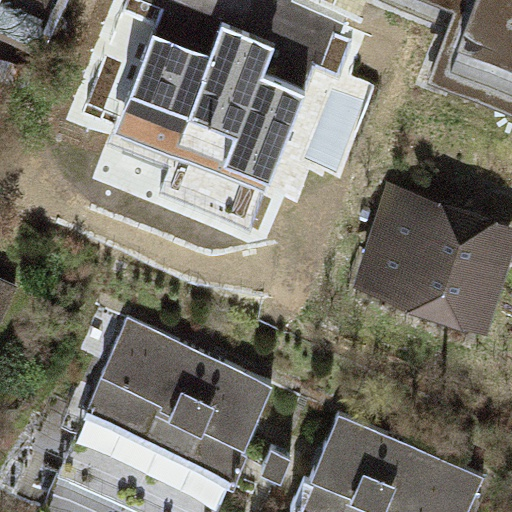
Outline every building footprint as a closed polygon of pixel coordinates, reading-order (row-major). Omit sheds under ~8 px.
[(0,0),(0,9),(9,14),(15,0),(0,0)] [(511,0),(422,0),(462,15),(438,82),(511,108),(511,0)] [(165,1),(116,126),(138,135),(132,150),(172,166),(162,191),(251,225),(315,59),(165,1)] [(511,227),(389,185),(355,280),(496,329),(511,285),(511,227)] [(0,326),(8,330),(25,290),(0,279),(0,326)] [(226,511),(279,390),(124,323),(50,493),(93,511),(226,511)] [(472,511),(488,473),(340,415),(301,511),(472,511)]
